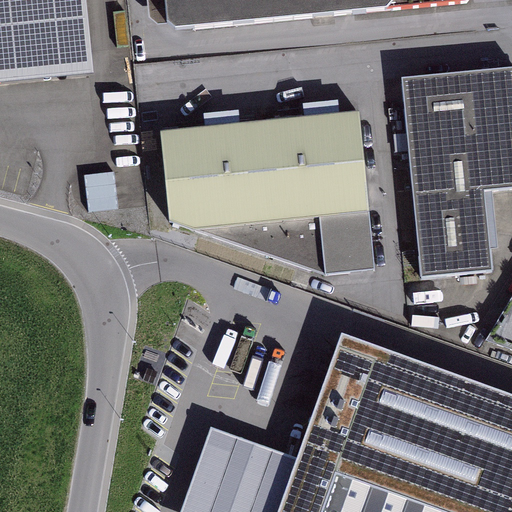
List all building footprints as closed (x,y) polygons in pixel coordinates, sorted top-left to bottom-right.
[(85,0),(0,0),(0,60),(91,51),(85,0)] [(150,0),(153,36),(176,34),(177,46),(403,26),(402,8),(461,3),(461,0),(150,0)] [(511,79),(404,90),(422,289),(498,282),(491,204),(511,201),(511,79)] [(364,125),(161,144),(169,231),(332,286),(379,282),(364,125)] [(87,171),(88,210),(117,209),(116,170),(87,171)] [(511,511),(511,411),(339,350),(300,459),(280,511),(511,511)] [(180,511),(280,511),(300,459),(211,426),(180,511)]
